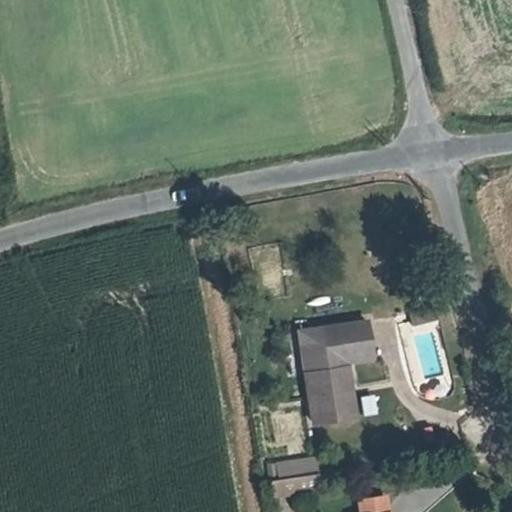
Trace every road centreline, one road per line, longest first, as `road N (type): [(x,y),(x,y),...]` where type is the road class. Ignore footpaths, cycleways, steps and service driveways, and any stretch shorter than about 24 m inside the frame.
road 1 (unclassified): [(0,242),(100,212),(439,150)]
road 2 (unclassified): [(439,150),(511,425)]
road 3 (unclassified): [(399,0),(439,150)]
